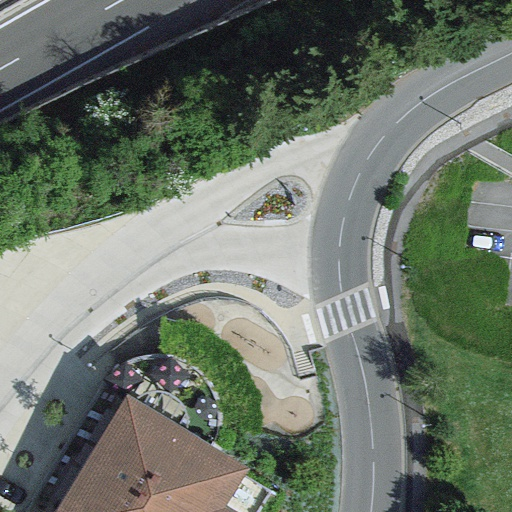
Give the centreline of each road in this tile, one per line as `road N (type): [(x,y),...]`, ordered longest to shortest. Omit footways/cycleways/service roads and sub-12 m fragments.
road 1 (tertiary): [(372,155),(325,153),(273,165),(117,266)]
road 2 (tertiary): [(373,511),(371,399),(341,256)]
road 3 (tertiary): [(117,266),(210,246),(341,256)]
road 4 (tertiary): [(511,51),(418,100),(372,155)]
road 5 (tertiary): [(117,266),(0,377)]
road 6 (motorway): [(0,71),(129,0)]
